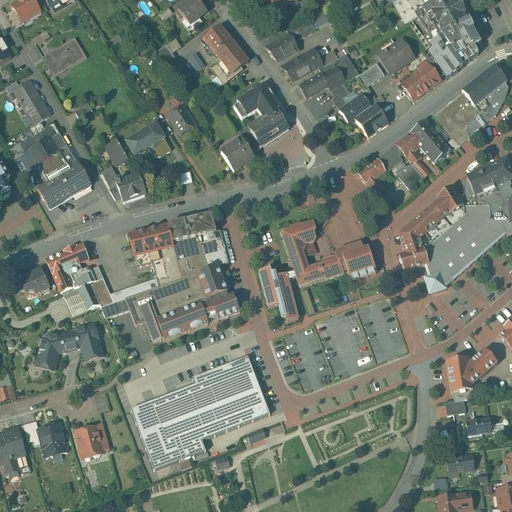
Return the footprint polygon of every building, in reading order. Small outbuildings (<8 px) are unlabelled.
[(31,0),(22,0),(11,7),(14,12),(21,24),(22,24),(39,13),(31,0)] [(194,0),(191,0),(177,11),(190,27),(189,25),(197,19),(198,20),(206,14),(194,0)] [(274,0),(266,0),(262,4),(278,24),(288,16),(282,9),(274,0)] [(274,0),(282,9),(294,0),(274,0)] [(389,0),(404,26),(417,19),(422,16),(419,11),(430,5),(427,0),(389,0)] [(440,0),(430,5),(419,11),(422,16),(417,19),(428,34),(428,36),(435,33),(445,27),(444,27),(455,22),(454,20),(460,17),(451,0),(440,0)] [(168,9),(159,17),(163,21),(172,14),(168,9)] [(21,24),(14,12),(7,16),(15,31),(23,26),(22,24),(21,24)] [(314,29),(328,22),(324,13),(310,19),(314,29)] [(468,22),(437,38),(438,40),(429,47),(432,51),(427,54),(430,58),(443,76),(446,80),(452,76),(452,77),(457,73),(457,72),(463,68),(462,67),(465,65),(475,58),(477,56),(477,55),(474,50),(473,49),(480,45),(468,22)] [(247,64),(219,28),(203,41),(204,41),(201,43),(205,48),(208,46),(220,62),(231,76),(235,74),(247,64)] [(296,33),(288,37),(291,42),(299,37),(296,33)] [(435,33),(428,36),(428,34),(422,37),(429,47),(438,40),(437,38),(435,33)] [(47,35),(34,43),(37,48),(51,40),(47,35)] [(119,37),(108,45),(112,50),(123,43),(119,37)] [(288,37),(266,50),(276,63),(297,52),(291,42),(288,37)] [(0,66),(10,60),(5,52),(6,52),(1,42),(0,42),(0,66)] [(401,42),(377,57),(390,76),(413,60),(401,42)] [(55,78),(87,59),(78,44),(46,62),(55,78)] [(180,69),(166,47),(153,55),(168,77),(180,69)] [(343,51),(335,56),(338,61),(346,57),(343,51)] [(313,52),(283,69),(282,69),(281,70),(292,84),(293,83),(318,69),(321,67),(318,61),(313,52)] [(333,52),(318,61),(321,67),(318,69),(319,72),(338,61),(335,56),(333,52)] [(204,68),(195,55),(188,59),(197,73),(204,68)] [(319,72),(320,74),(322,77),(326,75),(328,79),(344,70),(350,82),(359,77),(346,57),(338,61),(319,72)] [(430,58),(417,68),(420,72),(401,87),(413,103),(440,82),(438,80),(443,76),(430,58)] [(231,76),(220,62),(210,70),(216,78),(216,77),(223,86),(222,86),(223,87),(237,76),(235,74),(231,76)] [(376,65),(359,77),(367,89),(384,77),(376,65)] [(493,68),(461,93),(462,95),(479,115),(461,129),(468,138),(494,118),(504,99),(507,89),(504,85),(506,84),(493,68)] [(344,70),(328,79),(326,75),(322,77),(328,88),(331,93),(341,88),(350,82),(344,70)] [(320,74),(300,86),(298,87),(306,101),(328,88),(322,77),(320,74)] [(15,83),(5,89),(8,95),(13,93),(13,92),(18,89),(15,83)] [(18,89),(13,92),(13,93),(20,104),(35,95),(35,94),(35,93),(32,88),(31,88),(28,83),(18,89)] [(341,88),(331,93),(335,99),(331,101),(335,107),(344,101),(348,98),(341,88)] [(377,105),(368,91),(361,96),(371,109),(377,105)] [(35,95),(20,104),(16,106),(17,107),(19,105),(20,106),(20,105),(33,127),(34,127),(42,122),(49,118),(46,113),(43,107),(35,95)] [(262,119),(248,129),(254,137),(261,148),(288,129),(279,115),(282,114),(269,95),(260,98),(253,108),(259,115),(262,119)] [(462,95),(433,118),(452,140),(458,148),(463,144),(463,143),(468,139),(468,138),(461,129),(479,115),(462,95)] [(371,109),(361,96),(347,106),(339,111),(349,126),(355,122),(367,140),(390,124),(377,105),(371,109)] [(344,101),(335,107),(339,111),(347,106),(344,101)] [(82,124),(95,116),(90,106),(77,114),(82,124)] [(182,109),(167,119),(179,138),(178,139),(182,145),(191,139),(187,134),(195,129),(182,109)] [(42,122),(34,127),(33,127),(29,129),(33,136),(46,129),(42,122)] [(408,135),(419,148),(433,165),(449,152),(424,122),(408,135)] [(155,126),(126,144),(134,157),(135,156),(134,156),(151,146),(159,159),(170,152),(155,126)] [(247,127),(237,134),(244,144),(254,137),(248,129),(247,127)] [(59,135),(29,152),(36,164),(58,152),(59,153),(67,148),(59,135)] [(408,135),(395,146),(402,155),(406,159),(415,152),(419,148),(408,135)] [(240,141),(233,146),(230,140),(224,144),(227,149),(221,154),(233,173),(253,160),(240,141)] [(452,140),(448,144),(454,151),(458,148),(452,140)] [(127,161),(116,142),(106,149),(117,167),(127,161)] [(20,143),(7,151),(14,162),(27,154),(20,143)] [(377,162),(354,174),(365,186),(377,196),(384,190),(375,180),(378,178),(380,181),(386,178),(385,175),(401,162),(398,158),(402,155),(395,146),(377,161),(377,162)] [(58,152),(36,164),(45,180),(58,173),(67,167),(59,153),(58,152)] [(415,152),(406,159),(411,165),(412,166),(420,159),(415,152)] [(76,164),(68,168),(67,167),(58,173),(72,197),(89,187),(76,164)] [(466,179),(470,187),(475,198),(508,183),(499,164),(466,179)] [(412,166),(411,165),(403,173),(409,180),(418,173),(412,166)] [(0,199),(3,200),(9,197),(8,196),(9,194),(9,193),(10,193),(4,184),(9,182),(1,168),(0,168),(0,199)] [(58,173),(45,180),(48,185),(37,191),(48,211),(72,197),(58,173)] [(137,178),(121,184),(120,181),(115,183),(116,186),(120,198),(123,205),(144,197),(137,178)] [(466,189),(466,192),(467,202),(471,202),(471,209),(488,208),(489,225),(511,224),(511,193),(508,183),(475,198),(470,187),(466,189)] [(116,186),(108,191),(114,201),(120,198),(116,186)] [(464,217),(463,209),(463,197),(456,197),(450,188),(437,199),(438,201),(398,236),(405,255),(398,258),(404,274),(424,267),(424,268),(428,266),(426,258),(433,252),(431,245),(464,217)] [(462,192),(463,197),(463,209),(471,209),(471,202),(467,202),(466,192),(462,192)] [(428,266),(424,268),(424,269),(425,269),(427,275),(429,274),(430,279),(441,284),(446,283),(446,284),(452,283),(452,282),(452,283),(453,282),(453,281),(459,276),(460,276),(461,275),(467,269),(467,270),(468,268),(474,263),(475,263),(476,262),(476,261),(482,256),(484,255),(483,255),(489,249),(490,250),(491,249),(491,248),(496,244),(498,243),(497,242),(503,238),(504,237),(504,236),(505,235),(511,235),(511,224),(489,225),(488,208),(471,209),(463,209),(464,217),(431,245),(433,252),(426,258),(428,266)] [(168,228),(172,245),(195,239),(215,234),(216,234),(211,215),(167,226),(168,228)] [(335,258),(333,262),(307,271),(305,262),(307,259),(313,257),(311,251),(313,248),(312,244),(313,244),(315,241),(313,235),(315,232),(312,223),(300,227),(299,226),(289,229),(290,231),(281,234),(294,274),(286,276),(286,275),(276,278),(275,274),(271,275),(269,269),(258,273),(267,310),(278,307),(281,319),(285,318),(287,324),(298,320),(288,282),(296,279),(299,288),(347,272),(353,270),(355,267),(350,253),(335,258)] [(152,265),(176,259),(175,258),(172,245),(168,228),(128,237),(136,269),(152,265)] [(215,234),(195,239),(196,244),(199,246),(200,245),(208,243),(216,241),(215,234)] [(172,245),(181,281),(209,271),(206,265),(207,264),(204,257),(203,257),(200,245),(199,246),(196,244),(195,239),(172,245)] [(347,272),(350,283),(376,275),(367,250),(362,251),(360,244),(336,252),(334,255),(335,258),(350,253),(355,267),(353,270),(347,272)] [(81,245),(45,260),(52,276),(60,294),(62,294),(73,289),(65,271),(88,261),(81,245)] [(152,265),(156,282),(158,290),(181,282),(181,281),(176,259),(152,265)] [(158,290),(125,301),(129,312),(135,328),(145,324),(153,344),(163,341),(164,343),(208,326),(206,322),(219,317),(220,315),(227,319),(228,318),(231,311),(231,310),(230,310),(228,309),(229,305),(225,294),(227,293),(217,268),(209,271),(181,281),(181,282),(158,290)] [(41,272),(29,277),(29,276),(18,281),(24,292),(26,296),(34,293),(35,296),(49,290),(41,272)] [(365,286),(365,287),(366,290),(380,285),(378,278),(367,282),(365,286)] [(100,309),(114,305),(111,298),(103,279),(90,285),(100,309)] [(18,281),(14,283),(17,295),(24,292),(18,281)] [(156,282),(111,298),(114,305),(125,301),(158,290),(156,282)] [(98,307),(89,286),(78,290),(80,295),(87,312),(98,307)] [(303,298),(312,295),(309,287),(300,290),(303,298)] [(73,289),(62,294),(63,296),(62,296),(65,301),(80,295),(78,290),(77,289),(74,291),(73,289)] [(80,295),(65,301),(73,318),(87,312),(80,295)] [(129,312),(125,301),(114,305),(100,309),(105,320),(129,312)] [(511,320),(502,329),(505,333),(498,339),(511,354),(511,352),(511,320)] [(86,328),(66,334),(71,351),(77,349),(77,350),(83,349),(86,359),(100,355),(95,339),(97,339),(95,329),(87,331),(86,328)] [(66,334),(47,339),(48,342),(42,344),(39,353),(41,353),(38,365),(52,369),(56,356),(65,354),(65,352),(71,351),(66,334)] [(468,364),(446,367),(450,396),(452,395),(470,393),(472,392),(471,388),(496,366),(483,351),(468,365),(468,364)] [(247,359),(192,380),(194,387),(130,411),(153,473),(177,463),(180,473),(191,469),(188,459),(206,453),(201,442),(269,417),(247,359)] [(7,376),(0,377),(0,388),(10,386),(7,376)] [(11,388),(0,390),(0,402),(0,403),(14,399),(11,388)] [(470,393),(452,395),(453,403),(462,402),(471,401),(470,393)] [(453,403),(451,404),(446,405),(445,405),(447,418),(452,417),(453,417),(453,416),(458,416),(463,415),(464,415),(462,402),(453,403)] [(488,421),(465,424),(467,438),(490,435),(489,427),(488,421)] [(36,423),(22,427),(26,441),(27,445),(33,443),(34,446),(41,444),(37,432),(38,432),(36,423)] [(502,425),(489,427),(490,435),(491,439),(504,437),(502,425)] [(38,432),(37,432),(41,444),(46,460),(67,454),(59,426),(38,432)] [(22,427),(16,429),(17,431),(20,443),(26,441),(22,427)] [(102,428),(89,431),(88,433),(83,434),(82,433),(75,435),(81,457),(90,455),(91,459),(93,458),(95,459),(99,458),(100,456),(103,455),(103,453),(109,452),(102,428)] [(17,431),(0,435),(0,462),(1,466),(3,466),(12,463),(12,461),(15,460),(24,458),(20,443),(17,431)] [(262,431),(246,437),(250,445),(265,439),(262,431)] [(24,458),(15,460),(18,471),(20,472),(21,476),(23,477),(29,475),(30,473),(29,469),(27,468),(24,458)] [(470,458),(447,461),(449,476),(472,472),(470,458)] [(12,463),(3,466),(6,474),(8,475),(16,473),(18,471),(15,460),(12,461),(12,463)] [(224,466),(217,468),(219,477),(226,475),(224,466)] [(486,476),(478,477),(479,484),(481,484),(481,486),(487,485),(486,476)] [(510,476),(500,477),(501,485),(511,483),(511,476),(510,476)] [(511,489),(496,492),(498,511),(501,510),(511,508),(511,489)] [(469,496),(454,498),(456,510),(470,508),(469,496)] [(454,498),(437,500),(438,511),(456,511),(456,510),(454,498)]
